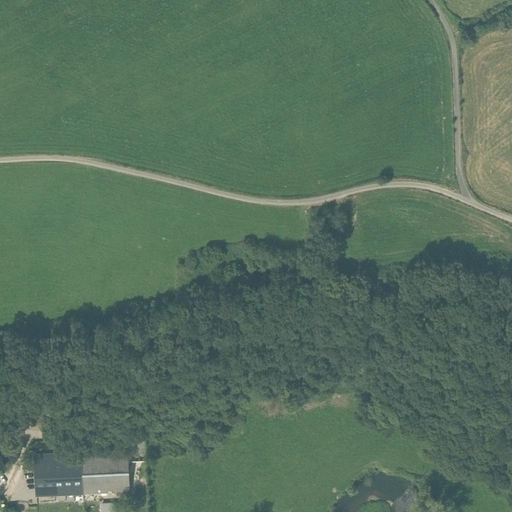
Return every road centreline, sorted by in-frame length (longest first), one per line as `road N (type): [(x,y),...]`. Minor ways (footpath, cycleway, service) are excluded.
road 1 (track): [(511,481),(414,386),(352,365),(313,365),(126,427),(0,428)]
road 2 (track): [(0,160),(67,159),(278,202),(345,191)]
road 3 (track): [(432,0),(453,48),(457,163),(467,199)]
road 4 (track): [(345,191),(403,182),(467,199)]
